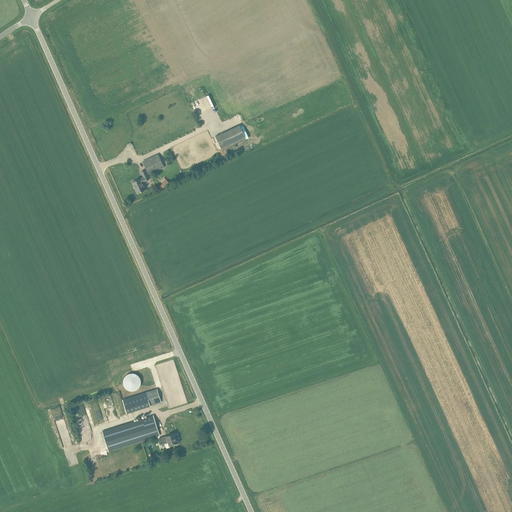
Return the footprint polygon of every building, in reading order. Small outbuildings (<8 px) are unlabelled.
[(202,106),(203,105),(204,110),(209,109),(205,97),(200,99),(202,106)] [(215,137),(221,150),(246,139),(239,125),(215,137)] [(158,154),(142,161),(149,174),(164,167),(158,154)] [(140,179),(132,182),(137,193),(145,190),(141,181),(145,180),(145,181),(149,179),(145,170),(141,172),(143,177),(140,179)] [(156,362),(167,360),(167,359),(169,359),(168,354),(155,357),(156,362)] [(134,373),(133,373),(131,373),(130,373),(128,374),(127,374),(126,375),(125,376),(124,378),(123,379),(123,380),(123,382),(123,383),(123,385),(124,386),(125,388),(126,389),(127,390),(128,390),(130,391),(131,391),(133,391),(134,391),(136,390),(137,389),(138,388),(139,387),(140,386),(141,384),(141,383),(141,381),(141,380),(140,378),(139,377),(138,376),(137,375),(136,374),(134,373)] [(146,392),(142,394),(146,407),(150,406),(150,405),(161,402),(157,389),(146,392)] [(153,415),(102,431),(109,451),(158,436),(159,439),(160,438),(159,435),(153,415)] [(160,438),(159,439),(158,439),(160,445),(165,443),(166,448),(170,447),(169,446),(178,443),(176,440),(179,439),(177,433),(160,438)]
